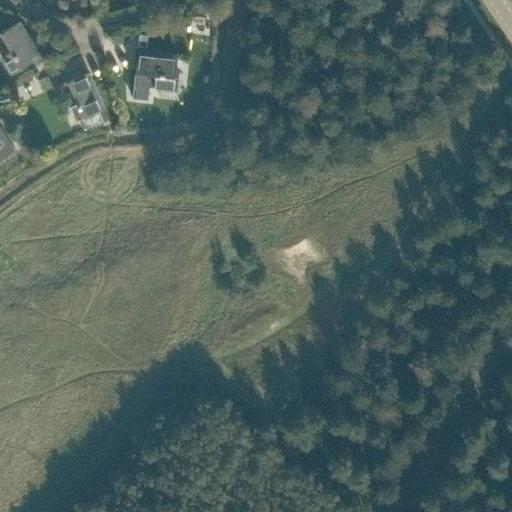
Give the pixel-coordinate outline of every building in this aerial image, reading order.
[(194,15),(192,26),(203,29),(206,18),(194,15)] [(11,48),(0,55),(11,73),(33,59),(39,55),(41,54),(19,20),(1,32),(11,48)] [(140,32),(138,44),(146,45),(148,33),(140,32)] [(64,43),(54,38),(51,45),(61,49),(64,43)] [(138,49),(132,95),(147,97),(149,85),(173,87),(174,75),(175,75),(177,53),(138,49)] [(39,55),(33,59),(39,68),(45,65),(39,55)] [(88,71),(68,79),(77,101),(70,105),(76,118),(84,115),(84,116),(104,107),(88,71)] [(38,77),(43,88),(52,84),(48,73),(38,77)] [(0,158),(11,150),(5,141),(8,139),(0,128),(0,158)]
